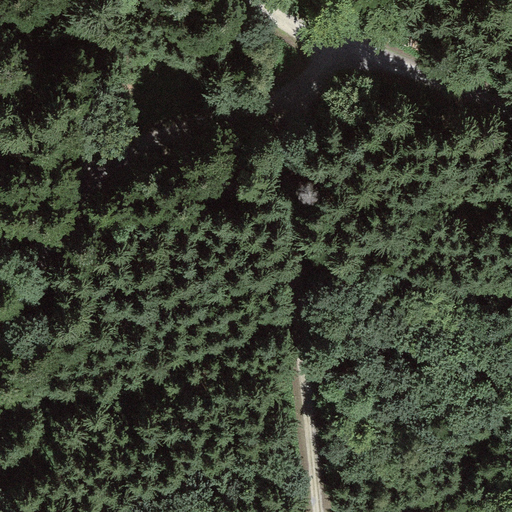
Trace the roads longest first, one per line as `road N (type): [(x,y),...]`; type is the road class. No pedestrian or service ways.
road 1 (track): [(338,54),(281,103),(318,511)]
road 2 (track): [(281,103),(118,156),(0,333)]
road 3 (track): [(338,54),(427,73),(511,120)]
